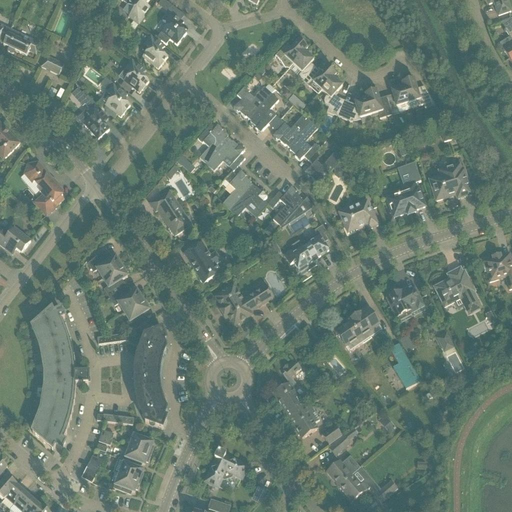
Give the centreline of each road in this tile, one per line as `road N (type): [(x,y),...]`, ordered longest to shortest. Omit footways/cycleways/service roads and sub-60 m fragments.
road 1 (tertiary): [(242,369),(307,307),(356,275),(511,217)]
road 2 (residential): [(56,485),(93,400),(94,363),(66,293)]
road 3 (residential): [(96,188),(185,312)]
road 4 (residential): [(282,11),(353,76),(374,78),(403,64)]
road 5 (residential): [(183,81),(296,178)]
road 6 (residential): [(185,312),(168,321),(171,401),(177,426),(196,437)]
road 7 (residential): [(0,77),(96,188)]
road 8 (residential): [(96,188),(183,81)]
road 9 (unclassified): [(239,398),(318,511)]
